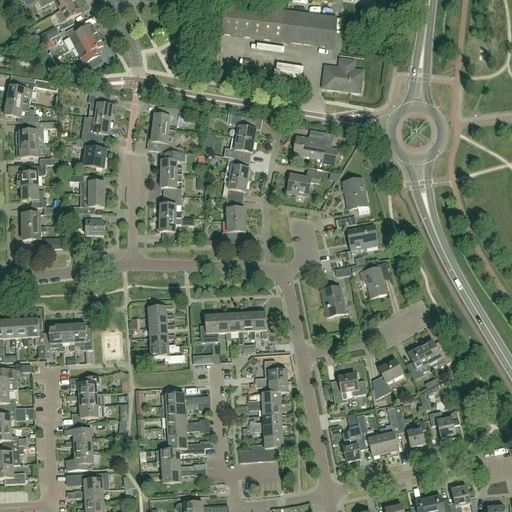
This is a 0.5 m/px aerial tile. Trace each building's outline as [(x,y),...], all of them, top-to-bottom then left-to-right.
[(60,13),(76,4),(73,0),(42,0),(39,2),(42,9),(55,2),(60,13)] [(76,4),(60,13),(55,16),(61,26),(63,31),(74,25),(71,20),(82,15),(76,4)] [(336,18),(286,12),(226,5),(222,36),(282,43),(332,49),(336,18)] [(75,49),(97,37),(92,26),(81,32),(78,27),(66,34),(75,49)] [(55,28),(38,38),(42,45),(43,45),(50,41),(59,36),(55,28)] [(103,47),(97,37),(75,49),(75,50),(76,49),(81,59),(80,60),(84,66),(101,56),(97,50),(103,47)] [(50,41),(43,45),(46,51),(54,47),(50,41)] [(51,54),(46,56),(50,63),(51,63),(52,65),(57,66),(56,60),(55,61),(51,54)] [(326,69),(323,89),(360,94),(363,74),(353,72),(354,64),(341,62),(340,71),(326,69)] [(8,103),(31,107),(32,99),(33,99),(35,85),(20,82),(19,89),(11,88),(8,103)] [(90,112),(89,120),(102,122),(112,123),(114,108),(110,108),(112,100),(91,97),(90,105),(98,106),(97,113),(90,112)] [(31,107),(8,103),(6,117),(18,119),(18,125),(28,125),(35,125),(39,124),(39,118),(35,118),(34,112),(30,111),(31,107)] [(163,118),(158,117),(156,117),(154,130),(177,134),(177,127),(176,127),(178,111),(164,109),(164,110),(163,118)] [(87,134),(86,142),(100,144),(105,145),(106,137),(109,138),(112,123),(102,122),(89,120),(88,127),(95,128),(94,135),(87,134)] [(237,141),(255,144),(257,132),(256,132),(257,125),(236,121),(235,128),(239,129),(237,141)] [(28,133),(21,133),(17,134),(17,147),(39,146),(45,146),(44,131),(57,130),(57,124),(39,125),(39,124),(35,125),(28,125),(28,133)] [(177,134),(154,130),(152,144),(155,144),(154,153),(166,154),(183,155),(183,150),(175,149),(175,148),(176,148),(177,139),(176,139),(177,134)] [(323,165),(336,168),(339,152),(326,150),(327,143),(315,140),(314,142),(297,139),(295,156),(323,161),(323,165)] [(233,140),(232,152),(226,151),(225,159),(231,160),(235,161),(251,163),(252,155),(253,156),(255,144),(237,141),(233,140)] [(80,141),(80,142),(76,142),(75,148),(79,149),(87,150),(85,168),(105,171),(107,152),(99,151),(100,144),(86,142),(80,141)] [(39,146),(17,147),(18,160),(21,160),(39,160),(39,146)] [(183,155),(166,154),(165,163),(162,163),(162,177),(183,177),(183,170),(178,170),(178,163),(183,164),(184,155),(183,155)] [(205,168),(206,158),(197,157),(196,160),(198,160),(198,168),(205,168)] [(227,175),(226,179),(231,180),(248,183),(249,183),(252,183),(253,174),(250,173),(251,171),(249,171),(251,163),(235,161),(233,168),(232,176),(227,175)] [(27,175),(22,175),(18,175),(18,189),(22,189),(39,188),(39,179),(43,178),(44,178),(45,178),(45,177),(46,177),(46,176),(46,168),(46,167),(40,167),(32,168),(27,168),(27,175)] [(309,199),(310,195),(312,184),(320,186),(322,175),(308,173),(307,180),(291,177),(288,195),(297,197),(309,199)] [(90,197),(106,197),(106,184),(98,184),(99,178),(71,177),(71,184),(82,184),(82,197),(90,197)] [(183,177),(162,177),(162,190),(165,190),(164,199),(183,199),(183,191),(178,191),(178,184),(183,184),(183,177)] [(226,179),(225,185),(223,199),(228,200),(228,201),(228,202),(244,203),(245,195),(246,195),(248,183),(231,180),(226,179)] [(369,208),(363,181),(344,185),(349,212),(369,208)] [(39,193),(39,188),(22,189),(23,203),(33,202),(33,210),(44,210),(44,217),(63,216),(63,215),(63,209),(47,209),(47,202),(44,202),(44,193),(39,193)] [(105,210),(106,197),(90,197),(82,197),(82,209),(71,209),(71,215),(77,216),(90,216),(95,216),(95,210),(105,210)] [(182,214),(177,214),(177,207),(183,207),(183,199),(164,199),(164,206),(161,206),(161,221),(181,221),(181,220),(182,214)] [(228,211),(228,223),(245,223),(245,210),(244,210),(244,203),(228,202),(228,211)] [(24,229),(41,229),(41,216),(23,216),(24,229)] [(90,216),(77,216),(76,230),(87,231),(87,238),(105,238),(105,223),(90,223),(90,216)] [(336,222),(337,230),(357,227),(355,218),(336,222)] [(181,221),(161,221),(161,234),(164,234),(164,242),(182,243),(182,235),(176,235),(177,227),(195,228),(195,221),(183,220),(181,220),(181,221)] [(223,235),(223,245),(237,245),(237,235),(245,234),(245,223),(228,223),(228,235),(223,235)] [(379,248),(375,227),(348,233),(352,253),(379,248)] [(46,229),(41,229),(24,229),(24,242),(41,242),(41,234),(47,234),(47,229),(46,229)] [(64,240),(45,241),(46,251),(64,250),(64,240)] [(379,270),(362,275),(360,275),(362,284),(365,283),(370,301),(388,296),(384,283),(391,281),(386,265),(378,267),(379,270)] [(341,289),(321,293),(326,319),(346,315),(341,289)] [(166,309),(149,310),(150,320),(168,319),(168,317),(168,312),(174,311),(173,307),(166,307),(166,309)] [(254,315),(255,333),(263,333),(263,341),(268,340),(266,314),(254,315)] [(242,315),(230,316),(231,335),(239,334),(239,346),(243,346),(243,334),(242,315)] [(255,333),(254,315),(242,315),(243,334),(251,334),(251,341),(256,341),(255,333)] [(231,335),(230,316),(218,317),(219,335),(227,335),(227,343),(228,353),(232,353),(231,343),(232,343),(231,335)] [(168,319),(150,320),(150,330),(169,329),(169,327),(168,321),(174,321),(174,317),(168,317),(168,319)] [(219,344),(219,335),(218,317),(206,318),(207,329),(201,329),(202,345),(202,343),(214,342),(214,344),(219,344)] [(43,320),(27,321),(28,340),(36,339),(37,347),(46,347),(46,335),(44,335),(43,320)] [(27,321),(16,322),(17,341),(24,340),(25,348),(29,348),(28,340),(27,321)] [(16,322),(4,322),(5,341),(12,341),(13,348),(13,353),(16,353),(17,353),(17,348),(17,341),(16,322)] [(87,326),(75,327),(76,345),(83,345),(83,353),(87,353),(88,365),(94,365),(93,352),(92,338),(92,328),(87,328),(87,326)] [(51,334),(46,335),(46,347),(50,346),(51,350),(59,350),(60,354),(64,354),(64,346),(63,327),(50,328),(51,334)] [(76,345),(75,327),(63,327),(64,346),(71,345),(72,353),(76,353),(76,345)] [(169,329),(150,330),(151,340),(170,339),(169,337),(170,337),(169,331),(175,331),(175,327),(169,327),(169,329)] [(170,339),(151,340),(152,350),(170,348),(170,347),(170,341),(176,341),(175,337),(170,337),(169,337),(170,339)] [(420,350),(429,367),(438,362),(442,369),(452,364),(443,347),(437,350),(433,343),(420,350)] [(170,348),(152,350),(152,360),(170,359),(169,354),(179,354),(179,352),(179,348),(176,349),(176,347),(170,347),(170,348)] [(256,347),(247,347),(248,355),(256,355),(256,347)] [(429,367),(420,350),(409,356),(413,364),(407,367),(414,381),(424,376),(422,371),(429,367)] [(202,358),(202,366),(214,365),(214,357),(202,358)] [(373,384),(377,402),(392,393),(388,385),(404,376),(396,362),(379,371),(383,378),(373,384)] [(265,364),(266,380),(257,381),(257,385),(288,383),(288,372),(287,372),(276,373),(276,363),(265,364)] [(18,383),(18,374),(18,371),(0,372),(0,393),(9,393),(19,392),(18,383)] [(364,383),(358,384),(357,376),(340,379),(340,383),(332,384),(336,407),(349,405),(347,394),(351,394),(352,397),(354,398),(366,396),(368,394),(366,384),(364,383)] [(130,394),(129,377),(123,378),(123,383),(121,383),(122,390),(124,390),(124,395),(122,395),(123,403),(124,403),(125,405),(129,405),(128,395),(130,395),(130,394)] [(79,398),(98,397),(97,386),(100,386),(100,379),(71,381),(72,392),(79,391),(79,398)] [(289,394),(288,383),(257,385),(257,390),(270,389),(270,395),(281,395),(289,394)] [(9,393),(0,393),(0,406),(1,406),(2,412),(16,411),(16,401),(10,401),(9,393)] [(281,395),(270,395),(262,396),(263,403),(250,403),(250,408),(266,407),(282,406),(281,395)] [(105,408),(104,396),(98,397),(79,398),(68,398),(68,403),(80,402),(80,409),(85,409),(99,408),(104,408),(105,408)] [(186,401),(186,396),(162,397),(163,409),(175,408),(201,406),(200,400),(186,401)] [(163,409),(162,409),(162,420),(165,420),(174,419),(186,418),(186,412),(211,410),(211,406),(201,406),(175,408),(163,409)] [(266,407),(250,408),(251,412),(263,412),(264,418),(282,417),(282,406),(266,407)] [(388,436),(382,438),(386,455),(399,452),(394,434),(401,432),(395,410),(394,410),(394,407),(387,409),(391,427),(386,428),(388,436)] [(105,419),(104,408),(99,408),(85,409),(80,409),(80,416),(73,416),(73,427),(86,426),(86,420),(105,419)] [(406,431),(403,417),(401,408),(395,410),(401,432),(406,431)] [(16,411),(2,412),(2,418),(0,417),(0,430),(12,430),(11,422),(16,422),(17,423),(26,423),(26,417),(28,417),(28,422),(35,422),(34,410),(26,411),(16,411)] [(452,415),(452,419),(444,421),(442,413),(430,416),(433,428),(439,427),(441,440),(448,438),(448,441),(457,439),(457,440),(464,440),(457,412),(452,415)] [(282,417),(264,418),(264,424),(251,425),(252,430),(270,429),(283,428),(282,417)] [(364,417),(358,418),(360,426),(362,433),(368,431),(364,417)] [(174,419),(165,420),(164,422),(164,429),(166,430),(172,430),(199,428),(199,424),(187,424),(186,418),(174,419)] [(424,423),(421,424),(420,420),(414,422),(416,431),(408,433),(412,449),(426,446),(423,433),(426,432),(424,423)] [(86,426),(73,427),(65,427),(66,438),(74,437),(74,444),(92,443),(91,432),(91,425),(86,426)] [(344,451),(342,455),(345,457),(347,464),(362,461),(360,452),(366,451),(362,433),(360,426),(351,428),(348,433),(351,448),(344,449),(344,451)] [(166,430),(164,431),(165,441),(169,441),(188,440),(188,434),(200,433),(199,428),(172,430),(166,430)] [(270,429),(252,430),(252,434),(265,433),(265,440),(284,439),(283,428),(270,429)] [(12,430),(0,430),(0,443),(3,444),(4,449),(24,448),(28,448),(27,440),(18,441),(18,438),(12,439),(12,430)] [(374,433),(368,434),(371,450),(373,458),(386,455),(382,438),(376,439),(374,433)] [(284,439),(265,440),(265,446),(253,447),(253,452),(258,451),(258,464),(264,463),(263,451),(269,451),(274,451),(280,450),(284,450),(284,439)] [(189,446),(188,440),(169,441),(170,452),(202,451),(201,446),(189,446)] [(92,443),(74,444),(67,444),(67,449),(75,449),(75,456),(93,455),(92,443)] [(24,448),(4,449),(4,454),(0,454),(0,468),(13,467),(13,468),(21,467),(20,456),(24,456),(24,448)] [(170,452),(162,453),(156,453),(157,464),(162,464),(171,463),(181,463),(181,456),(194,455),(194,456),(206,456),(205,450),(202,451),(170,452)] [(93,455),(75,456),(75,462),(67,463),(68,473),(81,473),(89,472),(89,466),(93,466),(93,465),(97,466),(99,457),(93,456),(93,455)] [(171,463),(162,464),(163,474),(207,472),(206,466),(194,467),(195,468),(182,469),(181,463),(171,463)] [(13,467),(0,468),(0,481),(5,481),(6,487),(26,485),(28,485),(28,482),(25,482),(25,476),(14,476),(13,468),(13,467)] [(207,472),(163,474),(164,486),(182,485),(182,478),(195,477),(195,478),(207,478),(207,472)] [(109,475),(89,476),(76,477),(77,488),(84,487),(85,494),(103,493),(109,492),(109,475)] [(455,505),(449,506),(450,511),(462,511),(461,508),(471,506),(467,488),(452,492),(455,505)] [(103,493),(85,494),(77,495),(77,499),(85,499),(86,505),(104,504),(103,493)] [(441,498),(429,501),(431,511),(450,511),(449,506),(448,501),(442,502),(441,498)] [(431,511),(429,501),(416,503),(417,508),(411,509),(411,511),(431,511)]
